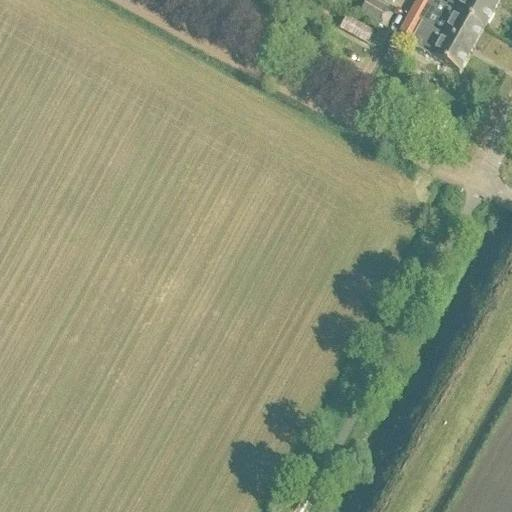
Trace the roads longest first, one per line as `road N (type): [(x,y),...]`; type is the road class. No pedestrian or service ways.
road 1 (track): [(341,116),(131,0)]
road 2 (track): [(397,511),(511,305)]
